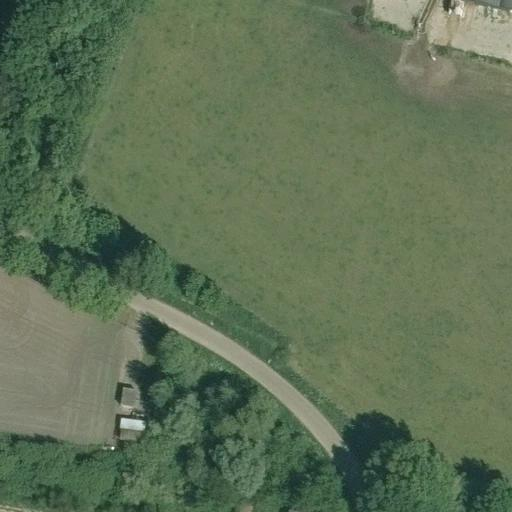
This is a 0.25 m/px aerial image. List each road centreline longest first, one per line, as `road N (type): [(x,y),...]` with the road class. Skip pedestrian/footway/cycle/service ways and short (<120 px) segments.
road 1 (unclassified): [(370,511),(332,442),(262,372),(0,227)]
road 2 (track): [(70,269),(82,240),(63,199),(64,160),(126,0)]
